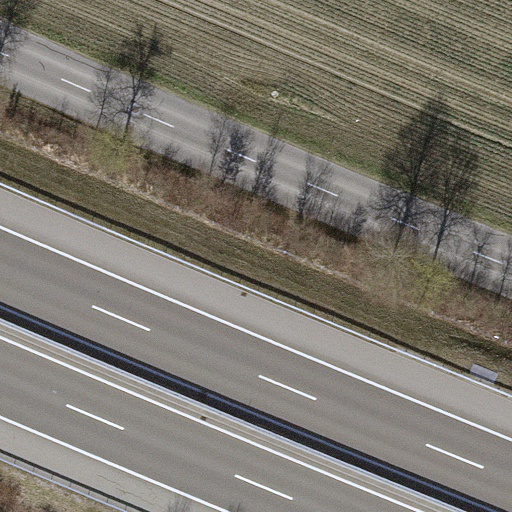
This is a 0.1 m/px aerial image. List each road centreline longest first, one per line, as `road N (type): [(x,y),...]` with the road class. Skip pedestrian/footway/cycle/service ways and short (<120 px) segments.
road 1 (tertiary): [(511,267),(0,46)]
road 2 (motorway): [(511,478),(0,265)]
road 3 (motorway): [(0,376),(326,511)]
